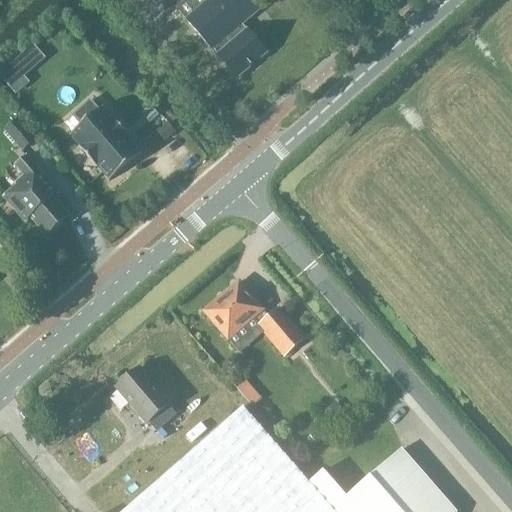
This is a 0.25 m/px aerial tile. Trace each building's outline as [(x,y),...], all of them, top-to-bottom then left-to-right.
[(209,0),(210,0),(186,21),(212,51),(213,49),(218,55),(217,57),(236,79),(267,54),(242,25),(263,8),(256,0),(209,0)] [(33,46),(0,74),(0,76),(13,91),(25,80),(20,74),(41,56),(33,46)] [(81,126),(70,137),(71,137),(72,137),(80,146),(79,147),(97,168),(98,167),(109,180),(108,181),(109,182),(122,171),(123,172),(124,171),(123,170),(128,165),(129,166),(130,165),(129,164),(142,153),(141,152),(140,153),(129,140),(130,140),(111,118),(110,119),(102,110),(103,109),(102,108),(99,111),(90,100),(72,116),(81,126)] [(150,124),(159,116),(151,107),(142,115),(150,124)] [(17,119),(4,130),(23,151),(35,140),(17,119)] [(158,133),(165,141),(175,133),(168,124),(158,133)] [(16,187),(3,198),(25,223),(30,219),(46,237),(68,217),(48,194),(54,190),(25,158),(15,167),(23,177),(14,185),(16,187)] [(211,307),(203,313),(224,338),(225,339),(226,341),(228,340),(240,354),(263,335),(256,327),(258,325),(259,324),(268,318),(262,312),(258,307),(248,295),(238,284),(221,299),(214,304),(211,307)] [(258,325),(256,327),(263,335),(283,358),(304,339),(278,309),(268,318),(259,324),(258,325)] [(152,385),(139,369),(116,389),(130,405),(128,406),(137,416),(138,415),(147,425),(148,424),(157,433),(177,416),(168,406),(170,405),(161,395),(162,394),(154,383),(152,385)] [(335,402),(322,413),(334,427),(347,416),(335,402)] [(455,511),(401,451),(346,499),(323,472),(309,484),(243,409),(124,511),(455,511)]
